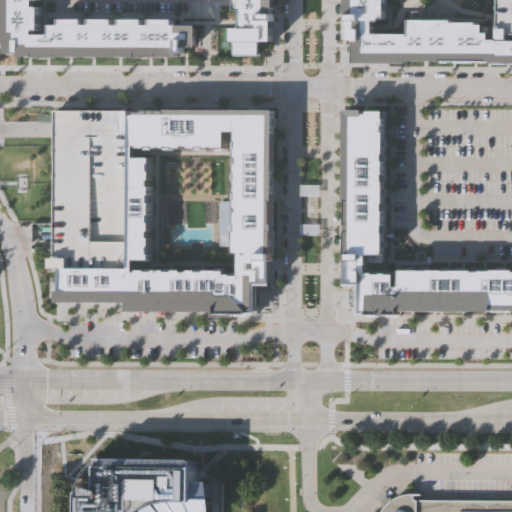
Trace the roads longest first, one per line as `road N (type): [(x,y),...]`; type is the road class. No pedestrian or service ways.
road 1 (residential): [(0,86),(511,87)]
road 2 (tertiary): [(26,417),(511,420)]
road 3 (tertiary): [(511,386),(27,380)]
road 4 (residential): [(294,0),(293,331)]
road 5 (residential): [(327,331),(328,0)]
road 6 (residential): [(26,417),(24,302),(0,223)]
road 7 (tertiary): [(140,417),(205,400),(291,399),(307,384)]
road 8 (tertiary): [(187,384),(113,400),(36,401),(26,417)]
